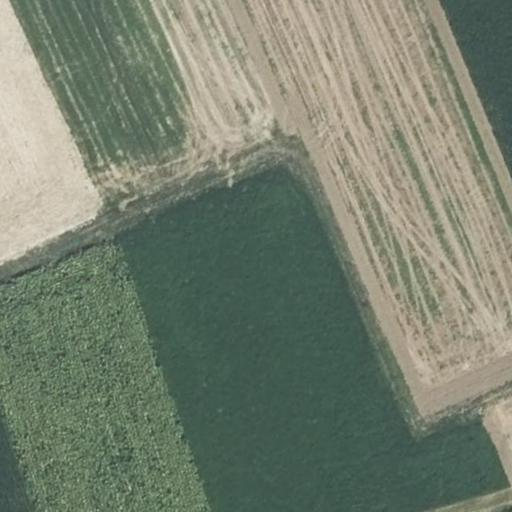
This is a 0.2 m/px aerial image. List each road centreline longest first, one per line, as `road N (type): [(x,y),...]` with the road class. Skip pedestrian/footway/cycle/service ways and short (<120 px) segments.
road 1 (track): [(511,381),(416,419),(296,140)]
road 2 (track): [(0,269),(296,140)]
